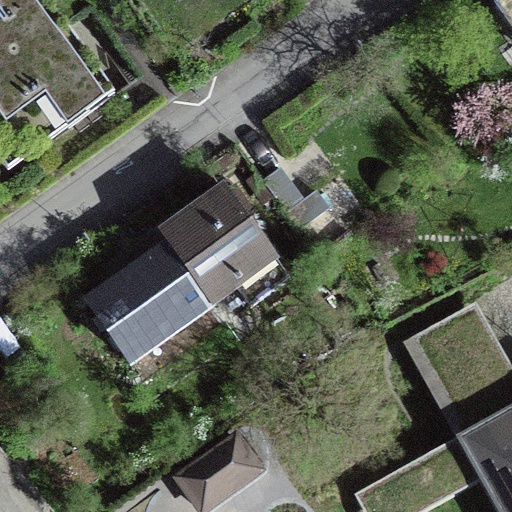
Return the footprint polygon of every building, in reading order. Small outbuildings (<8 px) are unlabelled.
[(0,0),(0,154),(11,170),(115,97),(45,0),(0,0)] [(511,0),(503,8),(511,20),(511,0)] [(280,177),(267,186),(303,235),(328,217),(292,168),(280,177)] [(129,275),(89,304),(131,364),(236,289),(250,309),(287,282),(224,191),(162,235),(170,247),(129,275)] [(511,511),(511,385),(473,315),(414,347),(505,511),(511,511)] [(2,380),(0,381),(0,402),(23,435),(46,418),(13,372),(2,380)] [(236,438),(178,479),(190,496),(202,511),(259,471),(236,438)]
